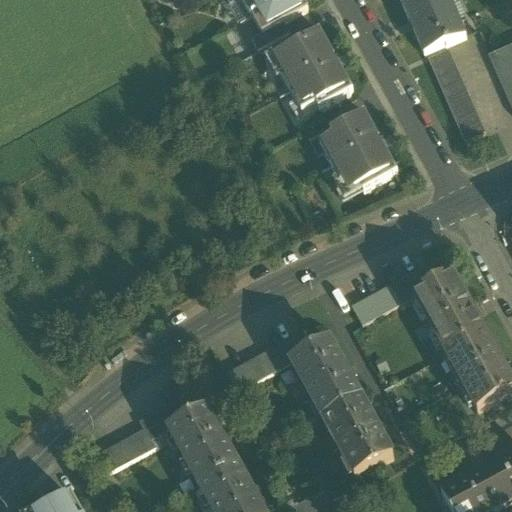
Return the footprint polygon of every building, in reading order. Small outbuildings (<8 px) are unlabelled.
[(225,0),(230,10),(241,4),(240,3),(244,0),(225,0)] [(244,0),(240,3),(241,4),(251,23),(253,22),(252,21),(290,0),(244,0)] [(309,15),(300,0),(290,0),(252,21),(253,22),(262,39),(263,40),(284,29),(309,15)] [(446,0),(399,0),(426,61),(466,43),(446,0)] [(284,29),(263,40),(262,39),(252,45),(258,56),(290,39),(284,29)] [(320,36),(286,55),(289,61),(275,68),(302,118),(317,110),(319,116),(354,97),(320,36)] [(511,50),(489,61),(511,113),(511,50)] [(486,139),(449,55),(429,64),(465,148),(486,139)] [(365,118),(331,137),(334,142),(320,150),(347,200),(361,192),(364,197),(398,178),(365,118)] [(428,271),(390,292),(400,311),(414,303),(438,290),(428,271)] [(485,340),(453,282),(438,290),(414,303),(446,361),(485,340)] [(390,292),(353,312),(363,331),(400,311),(390,292)] [(303,339),(265,360),(275,379),(291,371),(313,358),(303,339)] [(511,389),(485,340),(446,361),(478,419),(511,399),(511,389)] [(313,358),(291,371),(323,428),(362,407),(330,349),(313,358)] [(265,360),(227,380),(238,400),(275,379),(265,360)] [(362,407),(323,428),(355,485),(393,464),(362,407)] [(179,408),(142,428),(146,436),(152,446),(169,438),(189,426),(179,408)] [(239,474),(207,416),(189,426),(169,438),(200,495),(239,474)] [(146,436),(107,456),(118,475),(157,455),(152,446),(146,436)] [(511,461),(442,499),(449,511),(504,511),(511,508),(511,461)] [(259,511),(239,474),(200,495),(209,511),(259,511)] [(77,511),(73,502),(55,511),(77,511)]
